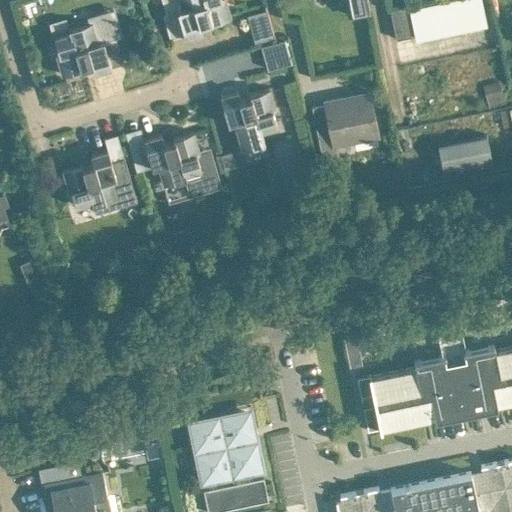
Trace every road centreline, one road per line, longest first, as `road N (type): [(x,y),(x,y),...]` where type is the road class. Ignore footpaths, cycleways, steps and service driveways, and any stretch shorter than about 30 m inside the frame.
road 1 (residential): [(218,71),(46,121),(24,95),(0,4)]
road 2 (tertiary): [(0,397),(270,301)]
road 3 (tertiary): [(270,301),(511,239)]
road 4 (unclassified): [(309,478),(511,435)]
road 5 (unclassified): [(309,478),(270,301)]
